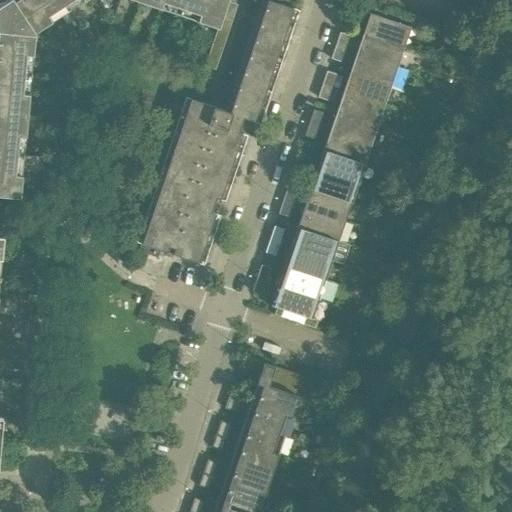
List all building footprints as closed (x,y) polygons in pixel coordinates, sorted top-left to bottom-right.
[(84,0),(4,0),(0,3),(0,194),(19,196),(34,33),(52,22),(48,15),(71,0),(83,0),(84,0)] [(162,0),(140,0),(139,2),(159,8),(162,0)] [(183,0),(162,0),(159,8),(179,15),(183,0)] [(204,0),(183,0),(179,15),(197,21),(204,0)] [(227,0),(204,0),(197,21),(217,28),(218,28),(228,1),(227,0)] [(270,0),(266,0),(250,49),(276,58),(293,8),(270,0)] [(228,1),(218,28),(217,28),(204,66),(215,69),(237,4),(228,1)] [(343,20),(344,20),(353,23),(358,9),(348,6),(343,20)] [(369,12),(362,33),(403,47),(410,26),(369,12)] [(340,31),(335,45),(345,48),(349,35),(340,31)] [(362,33),(356,52),(396,66),(403,47),(362,33)] [(345,48),(335,45),(330,58),(340,62),(345,48)] [(140,244),(159,250),(159,249),(166,251),(169,242),(175,244),(172,253),(198,262),(215,210),(212,209),(216,197),(219,198),(241,133),(237,131),(242,117),(254,121),(276,58),(250,49),(229,111),(190,98),(140,244)] [(356,52),(349,72),(390,86),(396,66),(356,52)] [(326,70),(322,84),(332,87),(336,74),(326,70)] [(349,72),(342,91),(383,104),(390,86),(349,72)] [(449,83),(434,78),(430,92),(445,96),(449,83)] [(332,87),(322,84),(317,97),(327,100),(332,87)] [(59,95),(67,96),(68,89),(60,88),(59,95)] [(342,91),(336,110),(377,124),(383,104),(342,91)] [(313,109),(309,122),(317,125),(322,112),(313,109)] [(336,110),(330,129),(371,143),(377,124),(336,110)] [(317,125),(309,122),(304,135),(313,138),(317,125)] [(330,129),(323,150),(363,164),(371,143),(330,129)] [(300,148),(295,162),(305,165),(310,152),(300,148)] [(323,150),(316,169),(357,182),(363,164),(323,150)] [(305,165),(295,162),(291,175),(301,178),(305,165)] [(316,169),(309,189),(350,202),(357,182),(316,169)] [(287,187),(282,200),(292,203),(297,190),(287,187)] [(309,189),(303,207),(344,221),(350,202),(309,189)] [(292,203),(282,200),(278,213),(288,217),(292,203)] [(303,207),(296,227),(337,242),(344,221),(303,207)] [(274,225),(269,239),(279,242),(284,229),(274,225)] [(290,246),(331,260),(342,264),(348,245),(337,242),(296,227),(290,246)] [(279,242),(269,239),(265,252),(275,255),(279,242)] [(157,257),(159,250),(140,244),(138,251),(157,257)] [(290,246),(283,266),(324,280),(331,260),(290,246)] [(261,264),(256,278),(266,281),(270,268),(261,264)] [(324,280),(283,266),(277,284),(318,298),(324,280)] [(266,281),(256,278),(252,291),(261,294),(266,281)] [(276,307),(274,314),(315,328),(318,321),(311,319),(318,298),(277,284),(270,305),(276,307)] [(361,305),(364,306),(371,308),(375,298),(364,294),(361,305)] [(256,383),(297,397),(306,400),(313,379),(263,362),(256,383)] [(233,381),(229,395),(224,408),(234,411),(243,385),(233,381)] [(256,383),(250,401),(290,416),(297,397),(256,383)] [(334,397),(336,400),(339,401),(343,400),(344,396),(342,393),(339,391),(335,393),(334,397)] [(250,401),(243,420),(284,435),(290,416),(250,401)] [(220,420),(211,446),(221,449),(230,423),(220,420)] [(243,420),(237,440),(277,454),(284,435),(243,420)] [(35,451),(44,452),(46,440),(36,439),(35,451)] [(237,440),(230,459),(271,474),(277,454),(237,440)] [(207,458),(198,485),(208,488),(217,462),(207,458)] [(230,459),(223,478),(264,493),(271,474),(230,459)] [(223,478),(217,498),(257,511),(264,493),(223,478)] [(194,497),(188,511),(199,511),(204,500),(194,497)] [(257,511),(217,498),(212,511),(257,511)]
